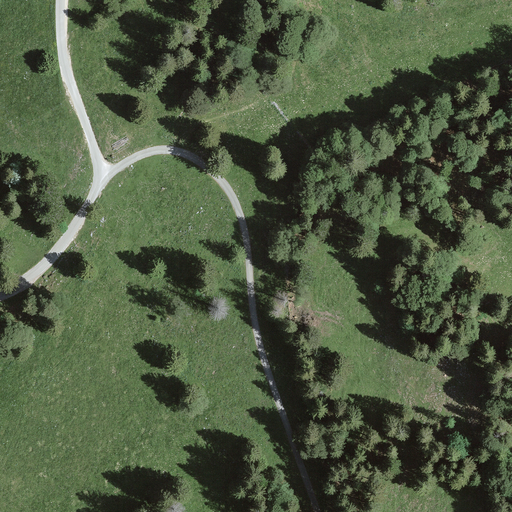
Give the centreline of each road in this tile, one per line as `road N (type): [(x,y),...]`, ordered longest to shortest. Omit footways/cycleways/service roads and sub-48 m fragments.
road 1 (unclassified): [(100,179),(164,149),(192,157),(226,186),(244,231),(260,349),(316,511)]
road 2 (unclassified): [(61,0),(66,68),(100,179)]
road 3 (unclassified): [(100,179),(48,259),(0,295)]
